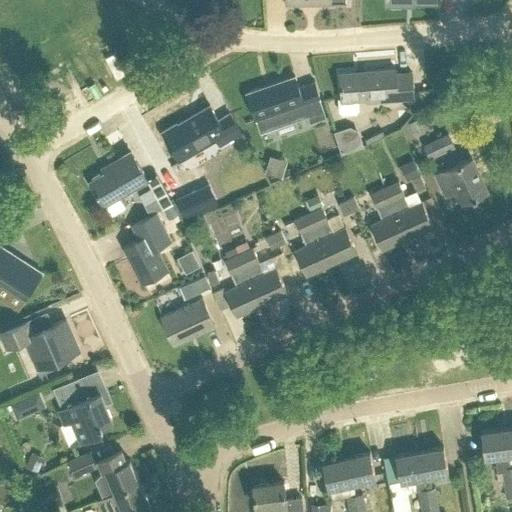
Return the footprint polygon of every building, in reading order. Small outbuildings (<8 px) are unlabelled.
[(397,72),(397,67),(340,71),(342,96),(339,96),(340,110),(344,113),(357,112),(360,108),(359,99),(367,98),(367,100),(415,97),(413,71),(397,72)] [(257,119),(260,127),(282,120),(291,117),(308,111),(312,121),(327,115),(323,103),(315,80),(300,86),(295,74),(247,91),(257,119)] [(220,144),(243,132),(231,111),(219,117),(211,103),(178,121),(177,120),(163,128),(180,159),(217,138),(220,144)] [(417,115),(408,120),(413,129),(422,124),(417,115)] [(424,142),(430,156),(454,145),(448,132),(424,142)] [(90,179),(111,214),(125,206),(119,195),(148,178),(131,149),(109,161),(112,166),(90,179)] [(438,170),(443,182),(448,193),(459,187),(465,200),(487,190),(470,155),(438,170)] [(412,157),(403,162),(410,177),(412,176),(420,172),(412,157)] [(413,180),(419,193),(428,189),(421,176),(413,180)] [(411,204),(400,179),(371,191),(383,217),(371,222),(382,248),(433,224),(422,199),(411,204)] [(187,192),(197,212),(206,208),(197,188),(187,192)] [(150,213),(162,206),(156,195),(144,202),(150,213)] [(355,196),(347,200),(351,208),(354,214),(361,210),(355,196)] [(340,201),(344,211),(351,208),(347,200),(347,198),(340,201)] [(169,216),(179,211),(173,201),(163,206),(169,216)] [(334,230),(323,205),(305,213),(296,217),(295,218),(306,242),(295,248),(307,274),(357,250),(345,224),(334,230)] [(143,281),(169,268),(158,245),(171,239),(157,209),(132,222),(140,236),(125,244),(143,281)] [(281,228),(274,231),(278,242),(285,239),(281,228)] [(267,234),(271,245),(278,242),(274,231),(267,234)] [(234,243),(235,245),(239,252),(251,247),(247,238),(234,243)] [(0,281),(1,281),(26,297),(43,271),(0,243),(0,281)] [(225,249),(228,257),(239,252),(235,245),(225,249)] [(265,271),(254,246),(251,247),(239,252),(228,257),(226,258),(237,284),(225,289),(237,315),(287,292),(276,266),(265,271)] [(207,270),(212,282),(219,279),(214,267),(207,270)] [(184,296),(196,290),(210,284),(205,274),(191,280),(180,285),(184,296)] [(162,314),(174,342),(216,323),(203,295),(162,314)] [(80,349),(67,317),(34,331),(29,319),(2,330),(8,346),(27,338),(39,367),(39,366),(41,371),(56,365),(54,360),(80,349)] [(80,377),(57,387),(71,420),(62,423),(71,443),(74,442),(104,429),(101,422),(113,417),(102,390),(88,396),(80,377)] [(23,397),(11,402),(17,417),(30,411),(23,397)] [(511,476),(511,463),(509,452),(506,426),(482,429),(485,455),(497,454),(499,468),(504,467),(507,494),(511,493),(511,476)] [(420,449),(425,475),(426,475),(449,470),(444,444),(421,448),(420,449)] [(44,455),(32,449),(26,463),(38,468),(44,455)] [(420,449),(397,453),(401,478),(402,479),(414,477),(415,477),(417,488),(418,488),(427,487),(425,475),(420,449)] [(347,455),(353,482),(376,476),(370,450),(347,455)] [(70,459),(76,473),(97,464),(91,451),(70,459)] [(383,455),(384,457),(388,480),(389,480),(401,478),(397,453),(383,455)] [(95,478),(103,496),(140,481),(130,458),(119,463),(115,454),(101,460),(104,468),(95,478)] [(329,487),(353,482),(347,455),(323,461),(329,487)] [(394,511),(407,511),(404,490),(402,479),(401,478),(389,480),(394,511)] [(257,506),(274,504),(274,511),(304,511),(302,496),(286,498),(284,479),(254,483),(257,506)] [(100,497),(106,511),(151,511),(153,511),(140,481),(103,496),(100,497)] [(427,487),(431,511),(439,511),(435,485),(427,487)] [(422,511),(431,511),(427,487),(418,488),(422,511)] [(44,511),(54,511),(62,509),(54,488),(37,495),(44,511)] [(355,493),(358,511),(366,511),(362,491),(355,493)] [(347,495),(350,511),(358,511),(355,493),(347,495)] [(312,503),(311,511),(325,511),(325,503),(312,503)]
